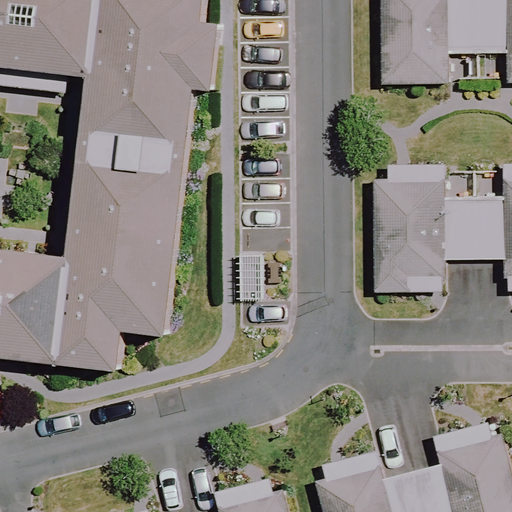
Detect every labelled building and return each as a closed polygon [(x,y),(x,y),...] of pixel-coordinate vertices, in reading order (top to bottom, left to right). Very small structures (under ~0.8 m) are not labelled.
[(184,80),(204,83),(212,21),(191,19),(193,0),(0,0),(0,350),(112,363),(116,327),(153,331),(184,80)] [(511,0),(379,0),(379,81),(444,81),(444,49),(504,49),(504,81),(511,81),(511,0)] [(446,180),(379,180),(379,285),(408,285),(408,272),(444,272),(444,253),(504,253),(504,270),(511,270),(511,180),(507,180),(507,195),(446,195),(446,180)] [(379,462),(315,478),(323,511),(511,511),(511,472),(502,432),(439,448),(443,462),(383,477),(379,462)] [(290,511),(285,491),(218,507),(219,511),(290,511)]
